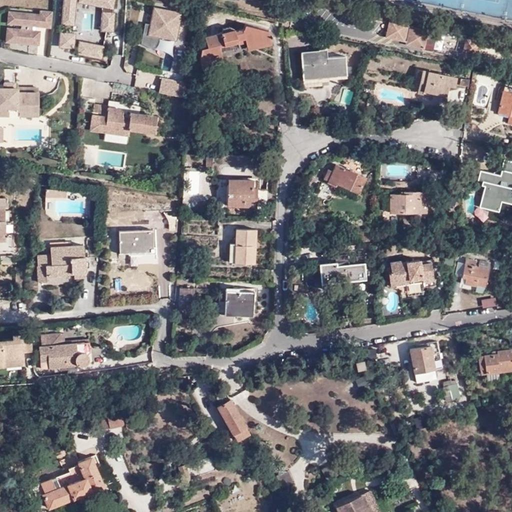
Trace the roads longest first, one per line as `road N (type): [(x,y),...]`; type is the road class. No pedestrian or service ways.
road 1 (residential): [(275,355),(288,154),(306,138),(437,131)]
road 2 (residential): [(511,313),(275,355)]
road 3 (residential): [(160,375),(162,312),(0,322)]
road 4 (residential): [(117,72),(0,48)]
